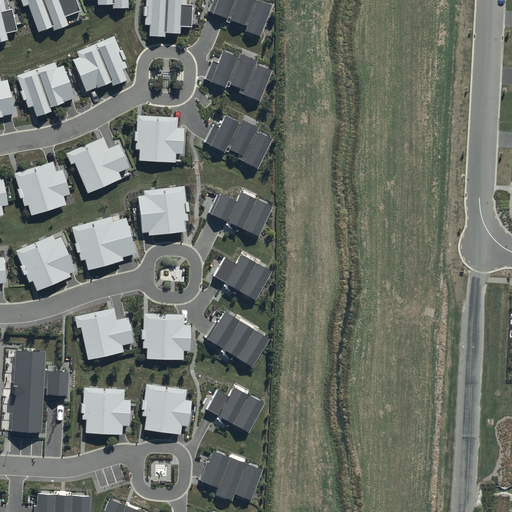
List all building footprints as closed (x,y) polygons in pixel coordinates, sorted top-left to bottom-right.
[(2,0),(0,0),(0,39),(7,38),(5,32),(16,29),(10,7),(4,8),(2,0)] [(20,0),(22,5),(27,3),(37,30),(52,25),(53,29),(67,24),(64,16),(79,11),(75,0),(20,0)] [(185,0),(144,0),(144,23),(149,24),(148,35),(163,35),(163,32),(179,32),(179,26),(190,27),(191,3),(185,3),(185,0)] [(215,0),(211,12),(245,25),(243,31),(259,36),(270,5),(256,0),(215,0)] [(126,67),(113,35),(75,50),(77,56),(72,58),(85,91),(109,81),(111,84),(124,79),(120,69),(126,67)] [(238,93),(258,101),(271,70),(254,64),(256,59),(239,52),(237,57),(221,51),(209,81),(225,87),(226,82),(240,88),(238,93)] [(55,61),(16,74),(26,106),(32,104),(35,114),(49,110),(48,106),(73,98),(62,65),(56,66),(55,61)] [(0,115),(13,113),(6,78),(0,79),(0,115)] [(139,146),(138,160),(175,162),(175,153),(182,153),(183,127),(177,127),(177,116),(136,114),(135,146),(139,146)] [(237,159),(257,169),(271,139),(255,131),(257,126),(240,118),(238,123),(223,116),(209,145),(224,152),(226,148),(240,154),(237,159)] [(74,162),(86,192),(121,177),(118,171),(128,167),(118,143),(108,147),(103,136),(65,152),(70,164),(74,162)] [(26,202),(30,215),(66,204),(63,196),(69,194),(61,169),(55,170),(52,161),(13,172),(23,203),(26,202)] [(183,220),(187,219),(183,185),(142,189),(143,194),(137,195),(141,232),(147,231),(148,234),(184,230),(183,220)] [(209,213),(257,236),(271,206),(239,191),(235,201),(218,193),(209,213)] [(110,216),(71,227),(80,260),(84,259),(87,268),(122,259),(121,256),(134,253),(125,217),(111,220),(110,216)] [(31,278),(36,290),(70,277),(67,269),(73,267),(63,242),(57,244),(53,235),(16,250),(27,279),(31,278)] [(211,277),(255,301),(271,270),(240,253),(234,264),(222,257),(211,277)] [(79,327),(87,359),(123,351),(122,345),(133,343),(127,316),(116,319),(113,307),(73,316),(76,327),(79,327)] [(224,310),(206,338),(251,367),(269,339),(224,310)] [(146,344),(145,358),(182,359),(182,351),(189,351),(190,325),(183,324),(184,314),(143,312),(142,344),(146,344)] [(45,351),(14,349),(10,430),(41,432),(43,394),(67,395),(69,370),(44,369),(45,351)] [(145,415),(143,429),(180,434),(181,425),(187,426),(191,400),(184,399),(186,389),(146,383),(141,415),(145,415)] [(205,409),(248,433),(265,402),(234,385),(227,396),(215,389),(205,409)] [(86,419),(85,432),(122,434),(122,425),(128,426),(130,399),(123,399),(124,389),(83,387),(82,419),(86,419)] [(261,469),(213,449),(200,480),(216,486),(214,493),(229,500),(232,493),(249,499),(261,469)] [(87,511),(88,495),(36,493),(34,511),(87,511)] [(143,511),(108,498),(102,511),(143,511)]
